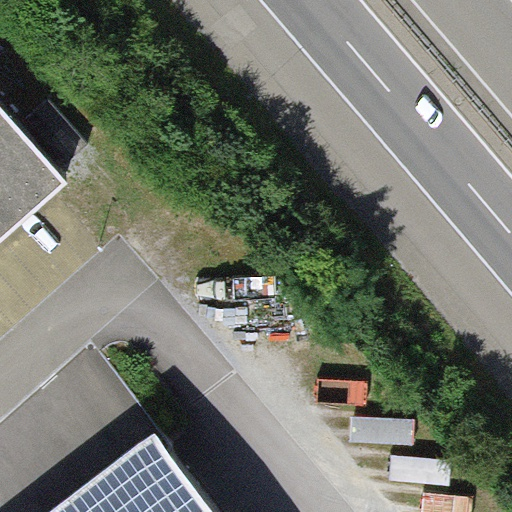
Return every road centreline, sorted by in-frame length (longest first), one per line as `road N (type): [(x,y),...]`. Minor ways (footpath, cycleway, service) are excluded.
road 1 (motorway): [(307,0),(511,236)]
road 2 (residential): [(0,382),(115,280)]
